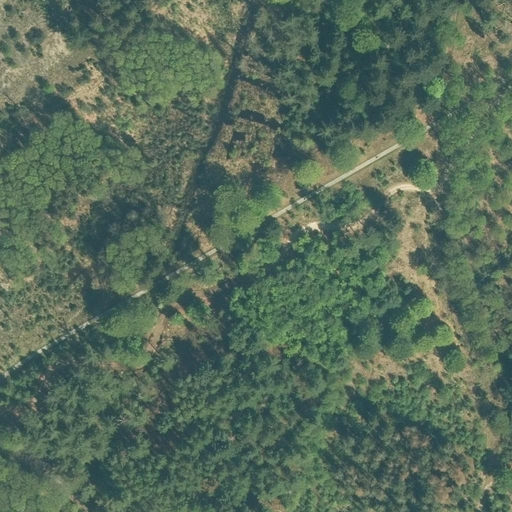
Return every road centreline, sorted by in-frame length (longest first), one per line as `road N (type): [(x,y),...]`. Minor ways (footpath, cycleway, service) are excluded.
road 1 (track): [(446,173),(431,189),(392,190),(355,225),(301,231),(264,271),(178,301),(138,361),(58,365),(35,399),(0,410)]
road 2 (track): [(446,173),(446,0)]
